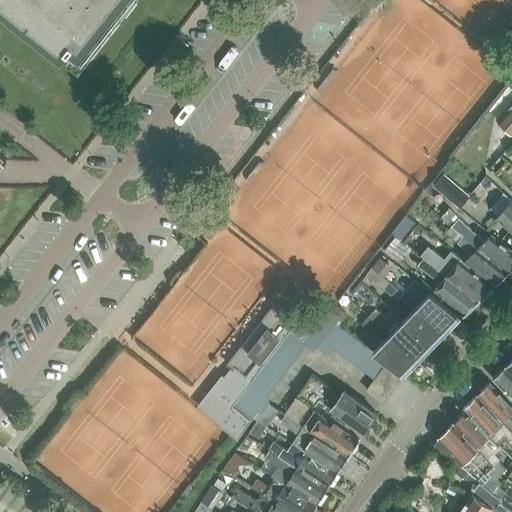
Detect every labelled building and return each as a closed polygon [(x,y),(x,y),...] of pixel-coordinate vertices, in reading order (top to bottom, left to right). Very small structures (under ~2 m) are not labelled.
[(0,0),(0,4),(27,26),(44,40),(63,54),(78,67),(89,53),(119,16),(131,0),(0,0)] [(511,103),(497,120),(511,132),(511,103)] [(511,200),(488,181),(473,200),(497,218),(496,218),(511,232),(511,200)] [(217,202),(198,228),(211,238),(221,224),(225,219),(230,212),(227,209),(217,202)] [(483,241),(448,208),(440,216),(451,225),(508,272),(511,268),(511,249),(491,234),(483,241)] [(508,272),(451,225),(445,231),(470,253),(462,260),(493,286),(508,272)] [(393,233),(381,248),(389,254),(401,239),(393,233)] [(186,234),(178,244),(186,249),(193,239),(186,234)] [(461,261),(462,260),(459,257),(452,266),(450,264),(448,264),(426,247),(420,255),(423,257),(432,264),(478,300),(483,295),(487,295),(492,291),(492,287),(493,286),(461,261)] [(380,257),(372,267),(381,274),(389,264),(380,257)] [(418,264),(440,282),(433,290),(463,314),(478,300),(432,264),(423,257),(418,264)] [(419,307),(446,333),(461,317),(430,292),(415,280),(409,287),(403,293),(419,307)] [(370,290),(360,282),(351,295),(360,302),(370,290)] [(403,320),(432,347),(446,333),(419,307),(403,293),(402,292),(390,282),(384,289),(396,300),(400,303),(399,303),(410,313),(403,320)] [(346,315),(337,307),(330,314),(340,322),(346,315)] [(233,364),(224,376),(222,374),(200,402),(223,421),(219,425),(230,434),(238,440),(251,420),(233,405),(290,330),(302,340),(315,324),(301,314),(294,324),(289,321),(289,320),(275,310),(233,364)] [(323,314),(303,341),(305,343),(314,349),(317,345),(335,323),(323,314)] [(396,327),(390,322),(382,315),(376,322),(395,339),(418,361),(432,347),(403,320),(396,327)] [(375,322),(369,316),(362,323),(376,336),(382,342),(373,351),(380,356),(388,362),(404,374),(405,375),(418,361),(395,339),(376,322),(375,322)] [(335,323),(317,345),(328,354),(334,347),(347,331),(335,323)] [(290,331),(283,340),(299,352),(305,343),(303,341),(290,331)] [(355,337),(347,331),(334,347),(343,353),(355,337)] [(363,344),(355,337),(343,353),(351,360),(363,344)] [(283,340),(277,348),(293,360),(299,352),(283,340)] [(371,350),(363,344),(351,360),(359,366),(371,350)] [(277,348),(271,356),(287,368),(293,360),(277,348)] [(380,356),(371,350),(359,366),(368,372),(380,356)] [(271,356),(264,365),(281,377),(287,368),(271,356)] [(380,356),(368,372),(376,378),(381,371),(388,362),(380,356)] [(388,362),(381,371),(397,384),(404,374),(388,362)] [(264,365),(258,373),(274,385),(281,377),(264,365)] [(511,372),(505,366),(492,378),(511,399),(511,372)] [(381,371),(376,378),(374,380),(390,393),(397,384),(381,371)] [(258,373),(252,381),(268,394),(274,385),(258,373)] [(296,398),(314,410),(322,415),(324,411),(334,418),(335,417),(349,426),(352,422),(364,431),(377,413),(344,390),(338,399),(329,393),(332,388),(312,374),(296,398)] [(374,380),(367,390),(383,402),(390,393),(374,380)] [(246,389),(233,405),(252,420),(259,410),(262,413),(268,403),(268,394),(252,381),(246,389)] [(511,419),(509,416),(511,413),(511,405),(490,381),(476,394),(503,422),(511,431),(511,419)] [(476,394),(463,407),(467,411),(489,435),(498,444),(505,437),(511,443),(511,431),(503,422),(476,394)] [(322,415),(314,410),(296,398),(284,414),(303,426),(315,433),(348,455),(359,439),(322,415)] [(284,414),(278,410),(273,417),(310,441),(304,449),(338,471),(348,455),(315,433),(303,426),(284,414)] [(467,411),(453,423),(501,474),(506,469),(498,461),(499,459),(483,441),(489,435),(467,411)] [(437,438),(433,442),(461,467),(470,457),(485,472),(486,472),(490,477),(483,485),(492,494),(502,480),(501,474),(453,423),(437,438)] [(253,441),(246,436),(238,448),(245,453),(253,441)] [(268,449),(270,450),(327,487),(338,471),(304,449),(304,450),(307,451),(302,459),(273,441),(268,449)] [(327,487),(270,450),(265,457),(279,465),(272,475),(285,484),(316,504),(327,487)] [(311,511),(316,504),(285,484),(280,492),(257,478),(252,486),(275,500),(292,511),(311,511)] [(43,511),(4,481),(0,485),(0,511),(43,511)] [(511,511),(500,504),(501,502),(492,494),(483,485),(480,483),(473,494),(460,511),(511,511)] [(232,497),(255,511),(292,511),(275,500),(269,509),(237,489),(232,497)] [(511,511),(511,496),(507,493),(501,502),(500,504),(511,511)] [(202,501),(195,510),(198,511),(210,511),(213,508),(208,505),(202,501)]
